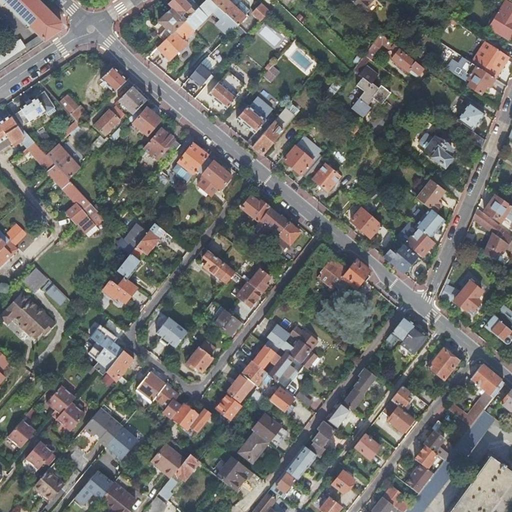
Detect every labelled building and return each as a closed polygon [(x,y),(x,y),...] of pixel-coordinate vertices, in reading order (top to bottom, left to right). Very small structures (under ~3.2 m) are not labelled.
[(35,0),(0,0),(38,38),(0,63),(0,72),(60,32),(61,24),(35,0)] [(190,17),(194,13),(181,0),(173,0),(168,5),(171,9),(173,7),(180,14),(182,12),(184,14),(185,12),(186,13),(190,17)] [(181,0),(194,13),(199,8),(190,0),(181,0)] [(194,13),(190,17),(185,21),(184,23),(194,32),(193,31),(217,7),(209,0),(205,0),(200,6),(200,7),(199,8),(194,13)] [(225,15),(237,27),(245,19),(244,17),(235,9),(225,0),(209,0),(217,7),(225,15)] [(347,0),(362,14),(374,0),(347,0)] [(511,6),(505,2),(489,30),(508,40),(511,33),(511,6)] [(240,3),(235,9),(244,17),(249,12),(240,3)] [(261,22),(267,16),(269,14),(260,6),(252,14),(261,22)] [(165,42),(171,36),(184,23),(185,21),(181,17),(186,13),(185,12),(184,14),(182,12),(180,14),(173,7),(171,9),(172,9),(158,23),(165,30),(158,37),(163,42),(164,41),(165,42)] [(459,16),(453,12),(448,19),(454,23),(459,16)] [(181,17),(185,21),(190,17),(186,13),(181,17)] [(235,30),(238,27),(237,27),(225,15),(217,25),(229,36),(235,30)] [(448,19),(446,23),(453,27),(455,24),(454,23),(448,19)] [(194,32),(184,23),(171,36),(165,42),(164,41),(163,42),(156,49),(169,61),(186,44),(184,42),(194,32)] [(249,38),(247,36),(238,27),(235,30),(243,39),(241,41),(244,44),(249,38)] [(422,69),(379,34),(370,47),(364,56),(368,59),(369,60),(370,60),(384,44),(396,53),(391,60),(393,62),(405,71),(406,72),(407,72),(415,79),(417,76),(421,70),(422,69)] [(483,34),(480,40),(485,43),(496,50),(500,44),(499,43),(491,38),(490,39),(483,34)] [(485,43),(470,64),(475,67),(494,79),(499,71),(497,70),(499,67),(501,68),(508,58),(496,50),(485,43)] [(215,49),(209,55),(217,64),(223,58),(215,49)] [(426,57),(416,50),(412,57),(421,64),(426,57)] [(368,59),(364,56),(361,60),(359,62),(364,66),(369,60),(368,59)] [(494,79),(475,67),(470,64),(460,57),(456,63),(450,59),(443,68),(465,83),(467,80),(470,81),(467,86),(480,95),(486,86),(488,88),(494,79)] [(200,65),(209,72),(215,64),(207,58),(200,65)] [(359,62),(353,70),(358,74),(364,66),(359,62)] [(403,74),(405,71),(393,62),(391,64),(403,74)] [(200,65),(188,80),(196,87),(196,86),(199,89),(205,81),(211,75),(212,74),(209,72),(200,65)] [(426,73),(430,68),(425,65),(422,69),(421,70),(426,73)] [(357,97),(359,99),(352,108),(363,118),(371,108),(368,105),(373,99),(381,105),(390,93),(380,86),(374,81),(378,75),(366,66),(359,76),(362,78),(357,86),(362,90),(357,97)] [(114,93),(126,82),(109,68),(99,77),(114,93)] [(278,73),(271,68),(268,72),(263,78),(270,84),(278,73)] [(218,83),(207,95),(208,95),(206,96),(225,111),(236,98),(235,97),(243,87),(227,73),(221,80),(218,83)] [(336,79),(333,84),(338,88),(341,83),(336,79)] [(338,88),(333,84),(324,95),(329,100),(338,88)] [(141,106),(146,101),(131,87),(117,101),(132,115),(141,106)] [(30,124),(53,109),(43,94),(20,109),(20,111),(14,115),(22,127),(28,123),(30,124)] [(70,115),(79,108),(67,95),(58,103),(70,115)] [(254,135),(265,122),(264,121),(272,111),(257,98),(248,108),(247,107),(236,120),(254,135)] [(484,114),(469,104),(457,121),(472,131),(484,114)] [(132,115),(127,120),(132,124),(145,110),(141,106),(132,115)] [(76,121),(79,124),(80,125),(84,121),(81,118),(86,113),(80,107),(79,108),(70,115),(76,121)] [(99,143),(105,137),(104,136),(124,116),(115,107),(110,113),(108,111),(88,131),(99,143)] [(288,112),(294,117),(298,112),(292,107),(288,112)] [(145,110),(132,124),(146,136),(159,121),(146,109),(145,110)] [(288,112),(285,109),(275,121),(251,148),(261,156),(295,117),(294,117),(288,112)] [(24,140),(29,137),(24,131),(21,134),(10,116),(0,122),(0,142),(8,138),(12,144),(22,138),(24,140)] [(246,144),(251,148),(275,121),(270,116),(265,122),(254,135),(246,144)] [(62,135),(64,138),(79,124),(76,121),(62,135)] [(358,126),(353,122),(347,129),(352,134),(358,126)] [(481,150),(484,141),(461,125),(457,131),(481,150)] [(327,144),(309,127),(300,137),(302,138),(311,146),(313,144),(315,146),(313,148),(319,153),(327,144)] [(164,165),(181,145),(161,128),(144,148),(164,165)] [(119,129),(109,138),(113,142),(122,133),(119,129)] [(434,139),(425,150),(425,151),(432,157),(431,159),(444,168),(451,159),(448,157),(452,152),(444,146),(449,139),(437,131),(432,138),(434,139)] [(419,145),(425,150),(434,139),(432,138),(427,134),(424,135),(418,143),(418,145),(419,145)] [(0,151),(12,144),(8,138),(0,142),(0,151)] [(317,156),(319,153),(313,148),(315,146),(313,144),(311,146),(302,138),(282,161),(300,176),(301,175),(305,179),(308,176),(315,167),(322,160),(317,156)] [(87,218),(96,211),(94,207),(69,180),(46,156),(34,142),(28,148),(75,205),(66,214),(75,225),(76,224),(86,216),(87,218)] [(46,156),(69,180),(80,169),(58,145),(46,156)] [(181,145),(164,165),(165,166),(181,145)] [(205,159),(207,157),(192,146),(178,163),(172,171),(186,182),(187,181),(192,174),(193,175),(196,171),(205,159)] [(205,159),(196,171),(203,177),(197,186),(199,187),(199,191),(205,195),(207,194),(210,197),(217,188),(220,190),(231,177),(213,162),(211,164),(205,159)] [(320,170),(312,179),(312,180),(319,185),(321,188),(327,193),(340,177),(324,165),(320,170)] [(315,167),(308,176),(312,179),(320,170),(315,167)] [(416,199),(428,209),(435,214),(442,205),(437,201),(445,191),(430,180),(416,199)] [(378,198),(373,193),(365,203),(371,207),(378,198)] [(511,207),(495,196),(484,212),(500,223),(500,224),(504,218),(511,223),(511,207)] [(260,201),(258,203),(250,197),(241,209),(257,222),(268,208),(260,201)] [(96,211),(99,214),(104,208),(98,203),(94,207),(96,211)] [(280,218),(269,209),(259,220),(250,233),(257,238),(260,235),(266,235),(270,229),(274,232),(278,236),(288,223),(280,217),(280,218)] [(388,232),(361,209),(350,221),(370,238),(375,233),(382,239),(378,245),(384,250),(394,237),(389,232),(388,232)] [(428,209),(413,227),(429,240),(444,222),(435,214),(428,209)] [(505,249),(511,253),(511,235),(499,226),(477,209),(472,219),(492,234),(481,255),(493,260),(497,253),(500,254),(505,249)] [(85,234),(103,218),(99,214),(96,211),(87,218),(86,216),(76,224),(85,234)] [(500,224),(500,223),(499,226),(511,235),(511,223),(504,218),(500,224)] [(299,233),(288,223),(278,236),(268,247),(278,254),(287,243),(289,245),(299,233)] [(429,240),(413,227),(409,223),(397,237),(421,258),(433,243),(429,240)] [(136,224),(124,241),(133,251),(135,248),(147,233),(136,224)] [(172,238),(154,224),(147,233),(135,248),(142,252),(145,255),(159,238),(167,244),(172,238)] [(251,246),(257,238),(250,233),(249,234),(244,241),(251,246)] [(0,250),(2,249),(9,242),(1,234),(0,235),(0,250)] [(11,258),(18,251),(9,242),(2,249),(11,258)] [(396,268),(403,274),(416,257),(403,245),(394,255),(389,251),(383,257),(391,264),(396,268)] [(137,259),(142,252),(135,248),(133,251),(116,272),(124,278),(127,280),(140,262),(137,259)] [(0,267),(11,258),(2,249),(0,250),(0,267)] [(229,268),(207,251),(202,259),(207,263),(203,268),(219,281),(225,285),(235,272),(229,268)] [(350,255),(343,263),(341,267),(332,260),(317,278),(332,290),(335,287),(341,279),(355,260),(350,255)] [(369,272),(355,260),(341,279),(350,285),(355,289),(369,272)] [(32,294),(46,280),(43,276),(36,269),(22,283),(32,294)] [(249,284),(261,293),(267,286),(265,284),(269,278),(259,270),(249,284)] [(137,288),(127,280),(124,278),(118,286),(110,280),(102,290),(111,297),(113,294),(117,297),(125,303),(137,288)] [(350,285),(341,279),(335,287),(337,289),(338,291),(340,293),(342,294),(345,293),(346,292),(347,290),(347,289),(347,288),(350,285)] [(250,308),(261,293),(249,284),(247,283),(236,298),(250,308)] [(469,283),(461,292),(453,302),(466,312),(466,311),(473,317),(477,312),(474,310),(480,303),(476,300),(482,293),(469,283)] [(450,302),(458,292),(448,284),(440,294),(450,302)] [(60,306),(66,299),(65,298),(54,287),(49,293),(60,306)] [(35,340),(42,333),(46,328),(49,331),(55,325),(44,314),(45,313),(38,307),(37,308),(22,294),(0,317),(0,318),(7,326),(14,318),(21,325),(19,327),(26,334),(27,332),(35,340)] [(511,338),(511,313),(502,306),(484,327),(505,345),(508,344),(511,338)] [(230,335),(240,323),(221,308),(216,314),(218,316),(213,322),(230,335)] [(185,337),(188,333),(168,318),(155,334),(161,338),(159,341),(167,347),(169,344),(175,349),(185,337)] [(414,326),(403,318),(385,340),(390,344),(395,339),(401,343),(414,326)] [(105,373),(123,351),(118,347),(113,344),(117,339),(100,326),(90,338),(103,349),(100,353),(92,348),(88,354),(98,362),(96,364),(105,373)] [(302,367),(307,371),(312,364),(307,360),(305,362),(303,360),(309,352),(317,342),(303,332),(302,333),(295,328),(289,335),(297,341),(291,347),(284,342),(289,336),(276,326),(266,338),(269,341),(264,347),(265,347),(273,354),(278,348),(285,353),(302,367)] [(427,336),(414,326),(401,343),(399,346),(412,356),(427,336)] [(136,355),(126,347),(105,373),(106,373),(113,381),(114,381),(115,382),(136,356),(136,355)] [(273,366),(279,358),(273,354),(265,347),(252,363),(261,370),(269,361),(270,362),(270,364),(273,366)] [(201,373),(212,358),(200,348),(188,362),(186,365),(192,370),(194,367),(201,373)] [(442,381),(457,361),(442,349),(426,368),(442,381)] [(307,360),(312,364),(317,358),(309,352),(303,360),(305,362),(307,360)] [(10,363),(0,353),(0,361),(6,367),(10,363)] [(296,374),(302,367),(285,353),(266,377),(270,380),(280,387),(290,395),(292,396),(295,391),(288,385),(290,382),(286,379),(293,371),(296,374)] [(263,371),(261,370),(252,363),(251,362),(241,375),(253,385),(256,388),(262,380),(259,377),(263,371)] [(106,373),(105,373),(96,364),(94,368),(103,376),(106,373)] [(451,405),(447,410),(459,419),(462,421),(469,427),(483,410),(503,384),(490,373),(482,366),(475,364),(466,376),(470,380),(485,392),(465,417),(451,405)] [(97,371),(90,365),(85,370),(92,376),(97,371)] [(375,377),(363,368),(358,376),(361,378),(354,387),(355,388),(342,404),(350,410),(353,410),(363,397),(363,395),(363,394),(375,378),(375,377)] [(266,376),(267,374),(263,371),(259,377),(262,380),(266,376)] [(165,386),(150,373),(140,385),(137,389),(146,396),(144,399),(150,404),(154,399),(165,386)] [(113,381),(107,375),(102,382),(109,387),(114,381),(113,381)] [(239,403),(253,385),(241,375),(226,393),(239,403)] [(259,394),(270,380),(266,377),(266,376),(262,380),(256,388),(254,390),(256,392),(259,394)] [(130,397),(137,389),(140,385),(134,380),(125,392),(130,397)] [(178,396),(165,386),(154,399),(166,409),(163,413),(171,419),(181,407),(173,401),(178,396)] [(75,399),(61,387),(46,404),(54,411),(59,415),(56,420),(70,432),(84,415),(71,403),(75,399)] [(289,397),(290,395),(280,387),(278,389),(289,397)] [(406,404),(413,395),(412,394),(406,390),(402,387),(396,394),(390,401),(404,412),(408,406),(406,404)] [(268,401),(283,413),(289,405),(293,401),(289,397),(278,389),(268,401)] [(511,391),(500,404),(500,405),(511,414),(511,391)] [(260,395),(259,394),(256,392),(250,398),(255,402),(260,395)] [(294,398),(307,408),(311,403),(298,393),(294,398)] [(234,417),(241,407),(227,396),(216,409),(230,421),(234,417)] [(402,434),(413,419),(404,412),(390,401),(381,412),(389,418),(387,421),(393,426),(392,426),(402,434)] [(349,412),(337,403),(332,408),(335,411),(327,421),(336,428),(349,412)] [(183,404),(181,407),(171,419),(181,427),(186,431),(189,427),(196,433),(211,415),(205,409),(199,416),(183,404)] [(283,413),(287,416),(294,408),(289,405),(283,413)] [(35,412),(31,409),(25,417),(28,420),(35,412)] [(106,447),(122,428),(100,409),(84,428),(93,436),(95,434),(100,438),(99,440),(98,441),(106,447)] [(433,474),(418,494),(408,507),(403,511),(422,511),(495,420),(483,410),(469,427),(469,428),(461,438),(454,447),(448,455),(443,461),(434,472),(433,474)] [(59,415),(54,411),(50,416),(56,420),(59,415)] [(254,432),(268,443),(280,427),(264,415),(252,431),(254,432)] [(35,432),(22,420),(9,435),(7,437),(20,449),(35,432)] [(450,430),(461,438),(469,428),(458,420),(450,430)] [(437,421),(431,429),(434,432),(443,438),(449,431),(437,421)] [(334,432),(322,422),(316,430),(319,432),(312,442),(307,449),(311,452),(315,456),(319,459),(325,451),(324,450),(327,446),(324,444),(334,432)] [(186,431),(181,427),(179,430),(191,440),(196,433),(189,427),(186,431)] [(138,441),(122,428),(106,447),(122,460),(138,441)] [(251,464),(268,443),(254,432),(238,453),(251,464)] [(437,456),(443,461),(448,455),(438,447),(444,439),(443,438),(434,432),(432,434),(429,439),(423,445),(424,447),(437,456)] [(364,435),(355,446),(354,448),(369,460),(379,447),(364,435)] [(52,453),(40,442),(25,459),(38,470),(44,463),(52,454),(52,453)] [(173,477),(185,461),(165,445),(151,462),(160,469),(161,469),(171,477),(171,478),(172,478),(173,477)] [(307,449),(303,446),(291,461),(284,471),(291,477),(296,481),(315,456),(311,452),(307,449)] [(414,460),(420,465),(426,469),(437,456),(424,447),(414,460)] [(55,457),(52,454),(44,463),(48,466),(55,457)] [(199,463),(198,462),(190,456),(185,461),(173,477),(179,482),(181,479),(184,481),(199,463)] [(245,479),(250,472),(231,457),(216,476),(224,482),(223,484),(232,491),(243,477),(245,479)] [(502,464),(500,466),(489,458),(450,511),(489,511),(511,480),(511,474),(503,468),(505,466),(502,464)] [(420,465),(405,484),(408,487),(408,486),(418,494),(433,474),(430,472),(426,469),(420,465)] [(161,469),(160,469),(171,478),(171,477),(161,469)] [(64,486),(47,471),(33,488),(40,494),(41,493),(51,501),(64,486)] [(114,484),(98,471),(75,500),(83,507),(93,495),(100,500),(114,484)] [(294,481),(283,472),(270,488),(269,490),(283,500),(291,488),(290,487),(294,481)] [(343,494),(354,481),(342,472),(332,485),(343,494)] [(131,484),(120,476),(114,484),(100,500),(114,511),(113,511),(130,511),(130,507),(135,501),(124,492),(131,484)] [(172,491),(179,482),(173,477),(172,478),(158,495),(168,502),(175,493),(172,491)] [(391,487),(382,498),(392,506),(393,507),(402,496),(391,487)] [(276,501),(266,493),(256,508),(252,511),(273,511),(270,509),(276,501)] [(153,501),(144,511),(163,511),(168,506),(156,497),(153,501)] [(337,511),(341,507),(329,498),(320,510),(322,511),(337,511)] [(392,506),(382,498),(371,511),(387,511),(389,510),(390,511),(394,511),(396,510),(393,507),(392,506)]
